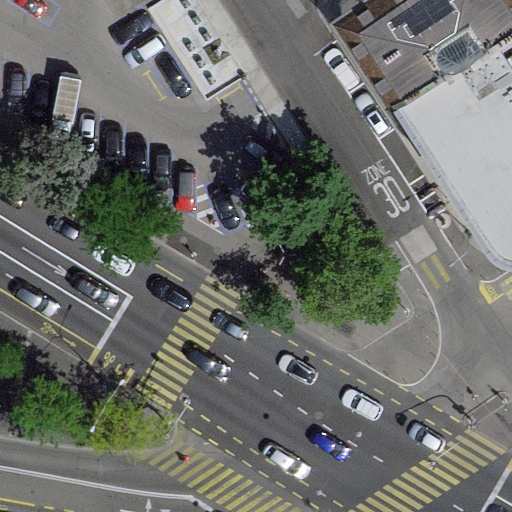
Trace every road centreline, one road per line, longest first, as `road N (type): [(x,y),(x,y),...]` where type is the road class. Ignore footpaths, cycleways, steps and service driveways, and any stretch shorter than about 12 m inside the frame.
road 1 (residential): [(503,349),(439,267),(262,0)]
road 2 (secondary): [(0,223),(358,442)]
road 3 (tertiary): [(34,502),(187,504),(358,442)]
road 4 (residential): [(358,442),(503,349)]
road 5 (secondary): [(358,442),(474,511)]
